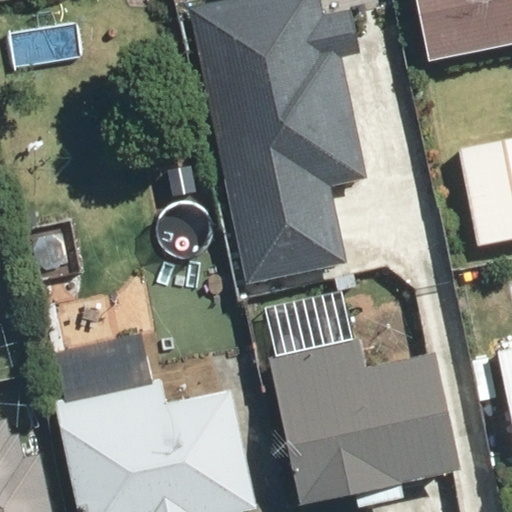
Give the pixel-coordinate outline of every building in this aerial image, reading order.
[(325,0),(221,0),(184,7),(238,292),(349,271),(341,227),(360,223),(352,180),(367,177),(345,60),(365,56),(357,15),(330,21),(325,0)] [(511,0),(417,0),(430,59),(511,42),(511,0)] [(511,134),(462,144),(481,248),(511,242),(511,134)] [(0,323),(18,320),(0,234),(0,323)] [(309,293),(256,304),(265,350),(319,340),(309,293)] [(412,302),(369,305),(372,348),(415,346),(412,302)] [(363,340),(274,356),(302,511),(306,511),(462,484),(440,356),(368,369),(363,340)] [(507,401),(511,427),(511,350),(478,357),(487,404),(507,401)] [(65,406),(86,511),(250,511),(225,390),(155,404),(151,388),(65,406)] [(0,511),(64,511),(51,447),(28,452),(21,420),(0,424),(0,511)]
